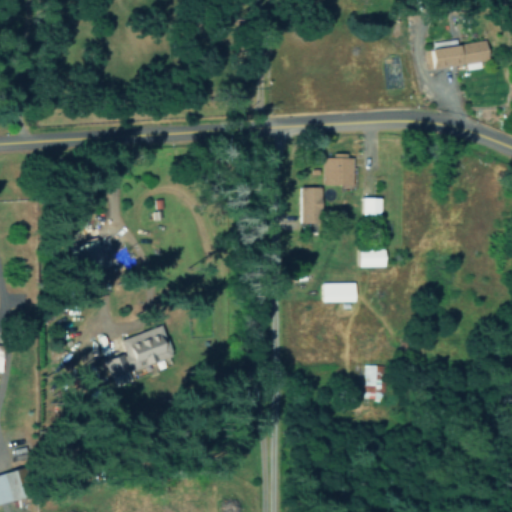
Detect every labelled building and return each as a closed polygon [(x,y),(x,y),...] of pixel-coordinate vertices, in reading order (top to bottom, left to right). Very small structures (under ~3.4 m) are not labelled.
[(481,40),(454,43),(453,40),(423,44),(426,66),(461,62),(462,69),(478,67),(477,60),(484,59),(481,40)] [(349,154),(329,153),(329,157),(320,157),(319,184),(348,185),(349,154)] [(317,186),(297,186),(296,222),(316,223),(317,186)] [(358,214),(376,214),(377,197),(358,196),(358,214)] [(99,266),(91,238),(69,244),(73,258),(67,259),(71,274),(99,266)] [(353,266),(380,265),(379,248),(353,249),(353,266)] [(351,301),(350,281),(317,282),(317,301),(351,301)] [(167,355),(157,324),(116,338),(126,369),(167,355)] [(361,399),(381,400),(382,364),(362,363),(361,399)]
